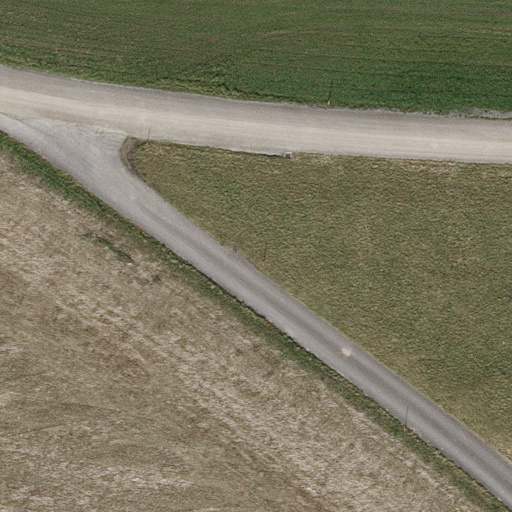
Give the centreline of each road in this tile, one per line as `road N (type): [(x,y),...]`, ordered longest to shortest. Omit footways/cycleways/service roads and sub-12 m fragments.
road 1 (unclassified): [(511,496),(48,116)]
road 2 (unclassified): [(511,138),(48,116)]
